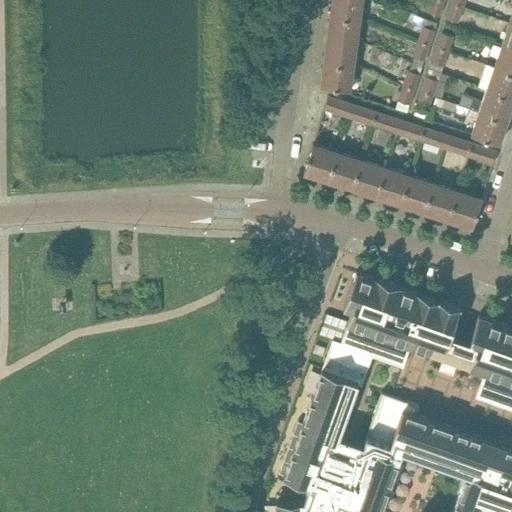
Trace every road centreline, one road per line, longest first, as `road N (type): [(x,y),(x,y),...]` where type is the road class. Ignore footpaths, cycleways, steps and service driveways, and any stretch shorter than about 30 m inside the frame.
road 1 (residential): [(338,222),(249,474),(243,511)]
road 2 (unclassified): [(0,233),(103,208),(276,214)]
road 3 (unclassified): [(276,214),(311,0)]
road 4 (unclassified): [(481,273),(338,222)]
